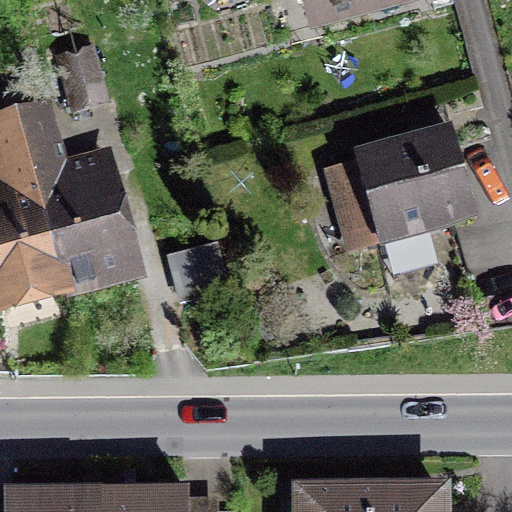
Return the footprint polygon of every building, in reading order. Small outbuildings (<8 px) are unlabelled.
[(296,0),(312,46),(432,12),(428,0),(296,0)] [(93,57),(55,68),(72,125),(110,114),(93,57)] [(50,113),(15,122),(64,303),(145,281),(112,159),(65,171),(50,113)] [(0,319),(64,303),(15,122),(0,126),(0,319)] [(455,140),(356,165),(380,260),(479,235),(455,140)] [(440,511),(440,468),(282,469),(281,511),(440,511)] [(0,511),(94,511),(94,493),(0,492),(0,511)] [(94,493),(94,511),(186,511),(187,494),(94,493)]
